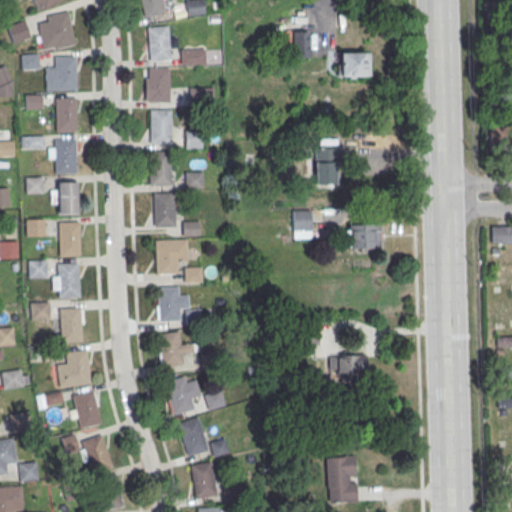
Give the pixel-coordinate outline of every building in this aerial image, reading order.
[(31,0),(37,10),(43,7),(44,8),(59,0),(31,0)] [(139,0),(142,16),(165,13),(162,0),(139,0)] [(204,13),(202,0),(184,0),(186,15),(204,13)] [(511,15),(511,0),(486,0),(486,14),(511,15)] [(67,10),(45,15),(47,20),(37,23),(43,48),(53,46),(54,48),(75,43),(67,10)] [(23,20),(29,36),(12,42),(6,26),(23,20)] [(167,25),(146,27),(148,60),(170,59),(167,25)] [(291,30),(291,50),(308,50),(308,30),(291,30)] [(180,49),(205,49),(205,63),(180,64),(180,49)] [(339,53),(369,52),(370,75),(340,76),(339,53)] [(20,54),(37,53),(38,68),(21,69),(20,54)] [(75,56),(53,56),(53,67),(44,67),(44,90),(76,89),(75,56)] [(511,61),(504,61),(503,77),(511,77),(511,61)] [(0,97),(15,91),(3,65),(0,66),(0,97)] [(169,67),(147,68),(148,102),(170,101),(169,67)] [(189,88),(212,88),(213,104),(189,105),(189,88)] [(511,103),(511,88),(499,88),(499,104),(511,103)] [(24,94),(41,94),(41,108),(24,109),(24,94)] [(75,97),(54,97),(54,131),(76,131),(75,97)] [(170,108),(148,109),(149,143),(171,142),(170,108)] [(184,131),(201,130),(202,148),(185,148),(184,131)] [(25,135),(43,135),(43,152),(25,152),(25,135)] [(75,139),(53,139),(54,173),(76,172),(75,139)] [(0,140),(13,140),(13,156),(0,156),(0,140)] [(314,183),(336,183),(336,147),(314,147),(314,183)] [(169,151),(147,151),(148,185),(170,185),(169,151)] [(184,172),(201,172),(202,186),(185,187),(184,172)] [(25,177),(42,177),(42,191),(25,192),(25,177)] [(77,181),(55,182),(56,216),(78,215),(77,181)] [(0,187),(7,187),(8,206),(0,206),(0,187)] [(174,192),(152,193),(153,227),(175,226),(174,192)] [(291,211),(310,210),(310,220),(310,230),(292,230),(291,211)] [(26,220),(43,220),(44,234),(27,235),(26,220)] [(79,221),(57,222),(58,256),(80,255),(79,221)] [(181,221),(198,221),(199,235),(182,236),(181,221)] [(348,224),(378,223),(379,247),(349,248),(348,224)] [(490,242),(511,242),(511,225),(490,226),(490,242)] [(176,239),(154,240),(155,274),(177,273),(176,239)] [(0,241),(16,241),(17,258),(0,258),(0,241)] [(27,260),(46,260),(46,277),(28,277),(27,260)] [(77,263),(56,263),(57,297),(78,297),(77,263)] [(183,267),(200,267),(201,281),(184,282),(183,267)] [(177,286),(156,287),(157,321),(178,320),(177,286)] [(30,302),(48,302),(48,319),(30,319),(30,302)] [(80,307),(58,308),(60,342),(81,341),(80,307)] [(0,327),(12,326),(14,343),(0,344),(0,327)] [(179,331),(157,334),(161,367),(183,365),(179,331)] [(511,334),(495,335),(495,346),(511,345),(511,334)] [(85,349),(63,352),(65,363),(56,364),(59,387),(90,383),(85,349)] [(363,354),(328,354),(328,376),(363,376),(363,354)] [(511,365),(503,366),(503,376),(511,375),(511,365)] [(0,372),(18,369),(21,386),(3,389),(0,372)] [(183,376),(162,383),(172,415),(193,409),(190,398),(199,395),(194,379),(185,382),(183,376)] [(91,390),(70,395),(78,428),(99,423),(91,390)] [(203,395),(219,390),(224,406),(208,410),(203,395)] [(511,396),(502,397),(502,406),(511,406),(511,396)] [(8,416),(27,411),(31,430),(12,434),(8,416)] [(197,417),(176,423),(186,456),(207,449),(197,417)] [(101,434),(80,441),(90,473),(111,467),(101,434)] [(12,438),(0,440),(0,474),(7,473),(5,464),(16,462),(12,438)] [(212,455),(226,453),(224,438),(210,441),(212,455)] [(324,457),(326,500),(355,499),(353,455),(324,457)] [(211,461),(189,465),(194,498),(216,495),(211,461)] [(18,464),(36,462),(38,479),(20,481),(18,464)] [(116,473),(95,477),(102,511),(123,506),(116,473)] [(0,485),(0,511),(13,511),(21,510),(20,485),(0,485)] [(221,487),(238,485),(240,500),(223,502),(221,487)] [(502,505),(511,504),(511,488),(502,489),(502,505)]
